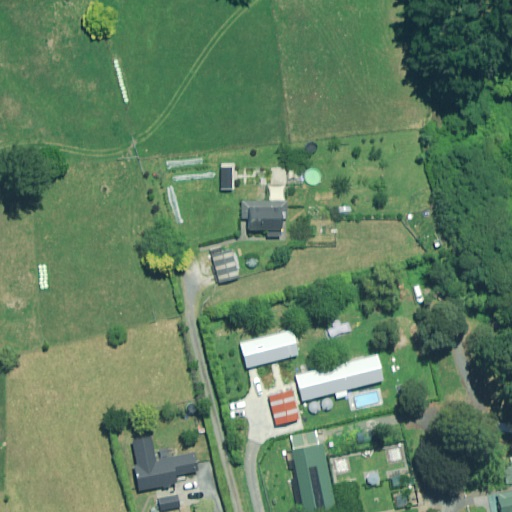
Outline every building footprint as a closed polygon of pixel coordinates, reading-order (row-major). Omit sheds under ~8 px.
[(242,202),(242,222),(248,222),(248,239),(282,239),(282,202),(242,202)] [(241,278),(234,250),(212,256),(219,283),(241,278)] [(156,461),(153,439),(134,442),(138,466),(134,466),(138,492),(177,486),(176,476),(194,474),(191,455),(156,461)] [(333,511),(335,511),(324,446),(293,452),(302,511),(333,511)] [(217,489),(214,473),(205,475),(209,490),(217,489)] [(179,508),(177,496),(159,499),(161,511),(179,508)] [(511,511),(511,497),(497,500),(499,511),(511,511)]
